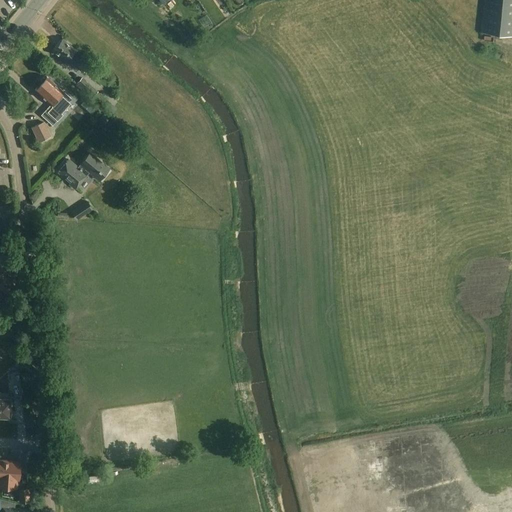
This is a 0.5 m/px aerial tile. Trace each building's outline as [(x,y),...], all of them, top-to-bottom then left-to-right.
[(511,0),(485,0),(482,33),(511,35),(511,0)] [(76,50),(62,39),(52,51),(58,56),(57,58),(64,64),(67,60),(78,70),(79,69),(82,71),(86,66),(84,64),(84,63),(73,54),(76,50)] [(71,100),(47,77),(35,91),(51,105),(46,110),(57,121),(62,115),(61,114),(70,104),(69,103),(71,100)] [(98,92),(82,78),(77,83),(93,97),(98,92)] [(51,137),(44,122),(31,128),(38,142),(51,137)] [(91,153),(78,168),(69,160),(58,172),(71,183),(69,185),(75,189),(88,173),(99,182),(110,169),(91,153)] [(76,221),(93,209),(87,201),(71,212),(76,221)] [(11,261),(0,253),(0,287),(7,292),(13,283),(1,274),(11,261)] [(20,332),(19,326),(0,328),(0,335),(1,336),(1,339),(14,337),(13,333),(20,332)] [(0,400),(0,418),(8,419),(8,411),(11,412),(11,402),(0,400)] [(170,470),(180,468),(179,460),(169,462),(170,470)] [(20,463),(0,461),(0,487),(15,488),(16,480),(19,480),(20,463)] [(30,503),(29,489),(18,491),(19,504),(30,503)]
